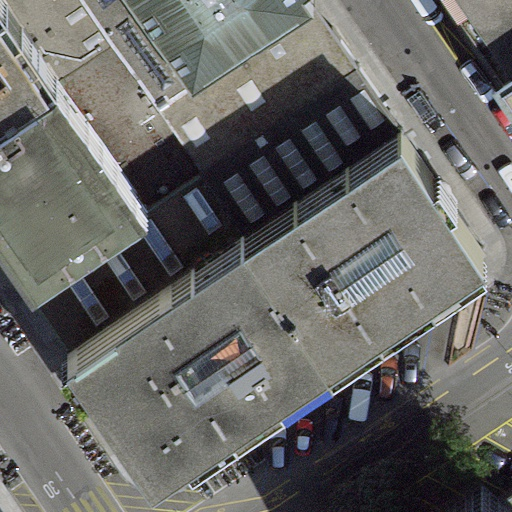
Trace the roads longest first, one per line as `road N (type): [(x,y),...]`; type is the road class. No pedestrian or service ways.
road 1 (residential): [(260,511),(511,340)]
road 2 (residential): [(391,0),(511,175)]
road 3 (residential): [(88,511),(0,387)]
